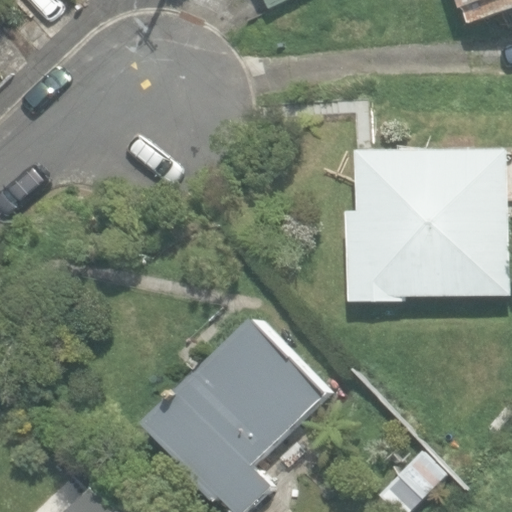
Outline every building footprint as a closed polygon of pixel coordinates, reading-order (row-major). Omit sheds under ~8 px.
[(12,0),(47,36),(84,1),(83,0),(12,0)] [(270,0),(275,10),(294,0),(270,0)] [(511,0),(462,0),(471,28),(511,15),(511,0)] [(353,213),(354,304),(406,303),(406,297),(511,295),(511,151),(365,153),(366,213),(353,213)] [(224,495),(239,511),(251,511),(278,487),(258,466),(332,396),(260,320),(151,424),(188,463),(185,467),(218,501),(224,495)] [(384,493),(401,511),(414,511),(429,499),(404,473),(384,493)] [(121,511),(100,488),(73,511),(121,511)]
